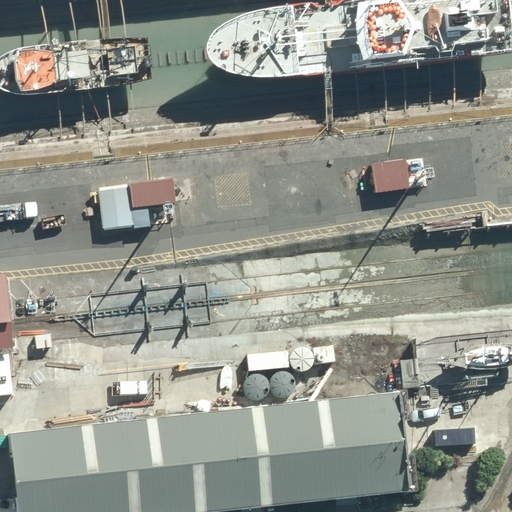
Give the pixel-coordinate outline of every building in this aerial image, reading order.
[(269,169),(273,210),(456,190),(451,149),(269,169)] [(171,179),(129,184),(131,209),(173,204),(171,179)] [(127,186),(98,190),(102,228),(132,225),(130,210),(129,210),(127,186)] [(0,200),(0,252),(90,243),(85,191),(25,197),(25,195),(4,197),(5,200),(0,200)] [(0,348),(13,347),(5,273),(0,273),(0,348)] [(12,337),(0,338),(0,373),(15,373),(12,337)] [(246,353),(247,371),(287,369),(286,351),(246,353)] [(302,353),(298,353),(297,353),(296,353),(295,354),(294,354),(293,355),(292,356),(291,356),(290,357),(290,358),(289,359),(289,360),(288,361),(288,362),(288,363),(288,364),(288,365),(288,366),(288,367),(288,368),(288,369),(289,370),(289,371),(290,372),(290,373),(291,373),(292,374),(293,375),(294,375),(295,376),(296,376),(297,377),(298,377),(299,377),(300,377),(301,377),(302,377),(303,377),(304,376),(305,376),(306,375),(307,375),(308,374),(308,373),(309,373),(310,372),(310,371),(311,370),(311,369),(311,368),(312,367),(312,366),(312,365),(312,364),(312,363),(311,362),(311,361),(311,360),(310,359),(310,358),(309,357),(308,356),(308,355),(307,355),(306,354),(305,354),(304,353),(303,353),(302,353)] [(398,362),(401,390),(417,389),(415,360),(398,362)] [(391,394),(4,436),(12,511),(209,511),(399,493),(391,394)] [(455,439),(456,457),(498,455),(497,437),(455,439)]
